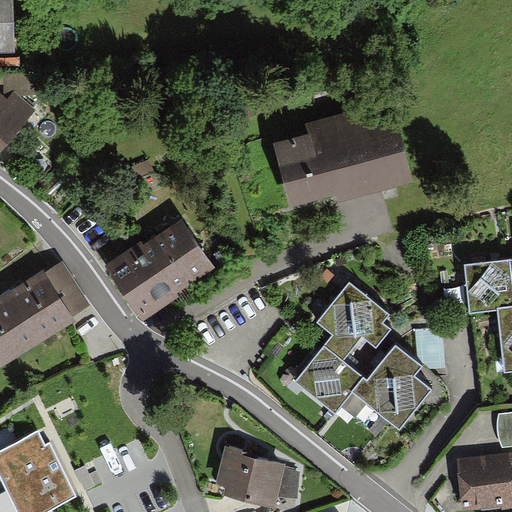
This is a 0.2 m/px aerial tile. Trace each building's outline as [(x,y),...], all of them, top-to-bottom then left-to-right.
[(0,0),(0,47),(16,47),(14,0),(0,0)] [(55,69),(0,68),(0,86),(8,94),(14,87),(20,93),(56,91),(55,69)] [(0,146),(36,107),(20,93),(14,87),(8,94),(0,86),(0,146)] [(311,123),(274,133),(291,199),(336,188),(338,196),(414,177),(393,94),(309,116),(311,123)] [(232,115),(253,114),(252,100),(231,102),(232,115)] [(152,176),(143,159),(113,175),(122,192),(152,176)] [(141,233),(104,258),(143,315),(179,291),(177,287),(216,260),(183,211),(144,237),(141,233)] [(511,253),(465,258),(470,305),(498,303),(505,367),(511,366),(511,253)] [(0,360),(1,361),(75,314),(72,310),(88,300),(61,258),(47,266),(44,262),(0,289),(0,360)] [(391,307),(350,274),(317,315),(332,327),(294,375),(335,408),(353,385),(400,423),(432,382),(415,368),(423,358),(396,336),(368,371),(345,353),(362,331),(377,343),(393,322),(385,315),(391,307)] [(356,391),(344,404),(363,422),(375,409),(356,391)] [(511,411),(499,412),(497,421),(497,431),(499,441),(502,447),(511,446),(511,411)] [(45,440),(39,426),(0,444),(0,511),(38,511),(77,494),(50,438),(45,440)] [(226,446),(216,485),(224,487),(223,494),(276,507),(278,496),(297,500),(301,475),(284,471),(286,463),(253,455),(254,453),(226,446)] [(511,452),(457,458),(462,511),(463,511),(511,507),(511,452)] [(90,472),(85,462),(75,467),(86,489),(103,480),(97,468),(90,472)]
